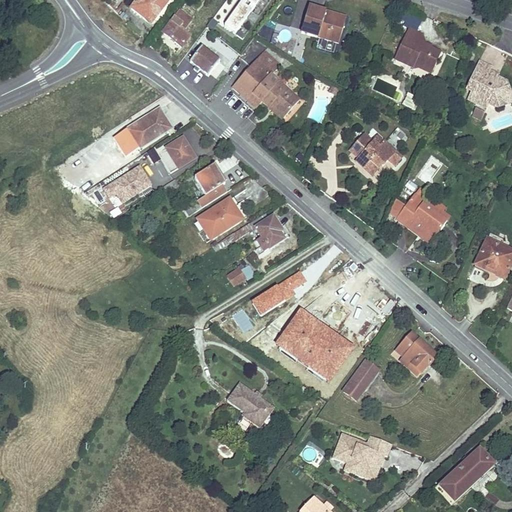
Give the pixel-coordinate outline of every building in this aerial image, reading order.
[(138,0),(131,9),(141,17),(143,14),(153,22),(168,2),(165,0),(138,0)] [(239,6),(223,28),(234,36),(259,0),(243,0),(243,1),(246,3),(250,5),(246,10),(243,8),(239,6)] [(338,44),(344,24),(324,18),(326,13),(308,8),(301,33),(338,44)] [(182,48),(190,37),(184,32),(192,21),(179,12),(163,33),(182,48)] [(324,18),(344,24),(346,19),(326,13),(324,18)] [(143,14),(141,17),(151,25),(153,22),(143,14)] [(417,31),(421,20),(409,15),(405,27),(417,31)] [(420,67),(432,73),(441,54),(430,49),(418,43),(422,36),(408,29),(394,60),(413,69),(416,63),(419,65),(420,67)] [(418,43),(430,49),(431,47),(426,44),(422,36),(418,43)] [(205,44),(190,63),(208,77),(220,62),(213,56),(215,53),(205,44)] [(262,102),(269,109),(272,105),(285,117),(300,101),(271,75),(280,64),(265,51),(232,88),(256,109),(262,102)] [(505,94),(510,92),(506,82),(497,78),(495,82),(487,78),(490,72),(492,68),(479,62),(466,90),(471,92),(467,100),(486,110),(488,104),(497,108),(503,106),(502,101),(505,94)] [(416,63),(413,69),(418,68),(431,74),(432,73),(420,67),(419,65),(416,63)] [(498,76),(490,72),(487,78),(495,82),(497,78),(498,76)] [(329,93),(335,96),(338,91),(332,88),(329,93)] [(511,102),(511,99),(510,92),(505,94),(502,101),(503,106),(511,102)] [(420,100),(407,93),(401,105),(414,112),(420,100)] [(272,105),(269,109),(282,120),(285,117),(272,105)] [(475,109),(471,117),(481,121),(484,114),(475,109)] [(120,134),(132,153),(171,129),(159,110),(120,134)] [(403,146),(409,137),(397,130),(392,139),(403,146)] [(164,163),(171,174),(201,155),(189,135),(148,160),(154,170),(164,163)] [(383,142),(378,148),(372,142),(365,136),(350,152),(359,159),(356,162),(372,176),(381,166),(382,167),(388,161),(394,167),(401,159),(383,142)] [(378,148),(383,142),(377,136),(372,142),(378,148)] [(78,159),(86,170),(93,165),(86,153),(78,159)] [(123,162),(126,167),(138,159),(135,154),(123,162)] [(126,167),(130,172),(147,160),(144,155),(138,159),(126,167)] [(67,166),(79,184),(82,186),(92,179),(86,170),(78,159),(67,166)] [(214,166),(195,179),(206,197),(207,196),(211,203),(227,193),(222,186),(225,184),(214,166)] [(141,168),(101,187),(112,208),(151,189),(141,168)] [(161,190),(165,195),(179,186),(175,180),(161,190)] [(409,181),(404,187),(413,193),(417,187),(409,181)] [(429,195),(420,189),(415,195),(424,201),(429,195)] [(153,195),(157,200),(165,195),(161,190),(153,195)] [(423,207),(426,203),(415,195),(406,208),(396,221),(418,237),(421,232),(433,241),(446,223),(423,207)] [(197,202),(201,209),(211,203),(207,196),(206,197),(197,202)] [(183,209),(189,217),(201,209),(197,202),(195,199),(186,204),(188,206),(183,209)] [(198,220),(211,240),(242,220),(229,200),(198,220)] [(396,221),(406,208),(396,200),(388,215),(396,221)] [(423,207),(446,223),(450,218),(443,213),(446,209),(437,202),(434,206),(427,201),(426,203),(423,207)] [(177,213),(182,221),(189,217),(183,209),(177,213)] [(253,230),(255,229),(269,220),(266,216),(250,226),(253,230)] [(257,242),(264,253),(284,241),(280,234),(282,232),(273,218),(269,220),(255,229),(262,239),(257,242)] [(212,248),(215,253),(229,245),(229,246),(249,233),(250,235),(254,232),(253,230),(250,226),(249,224),(212,248)] [(430,246),(433,241),(421,232),(418,237),(430,246)] [(511,262),(511,252),(487,241),(475,266),(504,279),(511,262)] [(245,279),(247,282),(255,277),(249,266),(240,272),(245,279)] [(227,278),(234,287),(245,279),(240,272),(239,270),(227,278)] [(311,295),(319,307),(330,299),(321,287),(311,295)] [(338,299),(363,335),(370,329),(368,326),(376,320),(364,304),(362,305),(360,302),(355,295),(352,297),(348,292),(338,299)] [(368,326),(370,329),(378,323),(376,320),(368,326)] [(339,350),(347,355),(358,339),(351,334),(339,350)] [(403,358),(421,374),(428,366),(429,367),(437,358),(411,335),(396,352),(403,358)] [(347,355),(355,361),(367,345),(358,339),(347,355)] [(417,378),(421,374),(403,358),(399,362),(417,378)] [(344,393),(356,402),(378,370),(366,361),(344,393)] [(244,414),(258,424),(271,406),(260,398),(258,400),(254,397),(255,395),(239,384),(227,401),(244,414)] [(299,393),(305,397),(309,391),(303,387),(299,393)] [(254,397),(258,400),(260,398),(262,396),(257,392),(255,395),(254,397)] [(18,414),(27,420),(38,403),(29,397),(18,414)] [(244,414),(242,417),(259,429),(274,408),(271,406),(258,424),(244,414)] [(355,476),(365,480),(367,472),(377,476),(382,464),(374,461),(377,454),(385,457),(387,458),(392,445),(370,437),(367,444),(342,434),(334,456),(343,459),(341,463),(346,464),(357,469),(355,476)] [(441,487),(454,501),(492,465),(479,451),(441,487)] [(374,461),(382,464),(385,457),(377,454),(374,461)] [(343,472),(355,476),(357,469),(346,464),(343,472)] [(365,480),(375,483),(377,476),(367,472),(365,480)] [(329,511),(324,506),(314,497),(300,511),(329,511)] [(327,502),(324,506),(329,511),(333,507),(327,502)]
